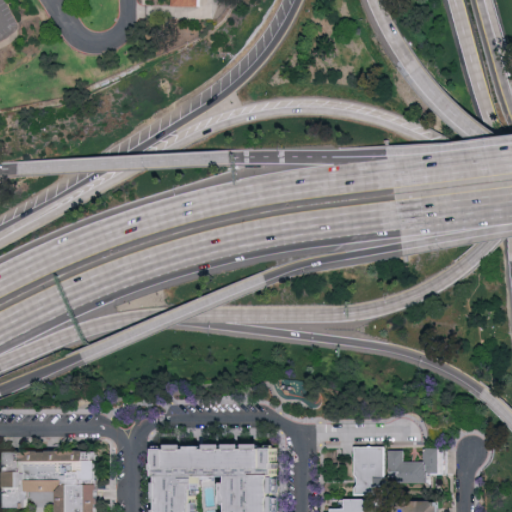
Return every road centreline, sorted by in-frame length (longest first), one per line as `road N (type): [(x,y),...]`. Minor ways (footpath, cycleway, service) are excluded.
road 1 (motorway): [(511,144),(17,170)]
road 2 (motorway): [(406,134),(326,113),(247,119),(0,242)]
road 3 (motorway): [(0,328),(146,265),(356,214)]
road 4 (motorway): [(356,179),(142,222),(0,284)]
road 5 (motorway): [(172,317),(388,349),(439,365),(485,392)]
road 6 (motorway): [(298,0),(271,46),(219,97),(53,201)]
road 7 (motorway): [(172,317),(357,314),(418,296),(464,268)]
road 8 (motorway): [(455,0),(511,242)]
road 9 (motorway): [(85,357),(268,280)]
road 10 (residential): [(303,435),(273,418),(167,419),(145,426),(132,444)]
road 11 (motorway): [(0,367),(98,328),(172,317)]
road 12 (motorway): [(511,159),(356,179)]
road 13 (motorway): [(356,214),(511,201)]
road 14 (motorway): [(268,280),(406,249)]
road 15 (residential): [(0,429),(110,430),(132,444)]
road 16 (motorway): [(417,72),(464,121),(511,154)]
road 17 (motorway): [(511,197),(406,134)]
